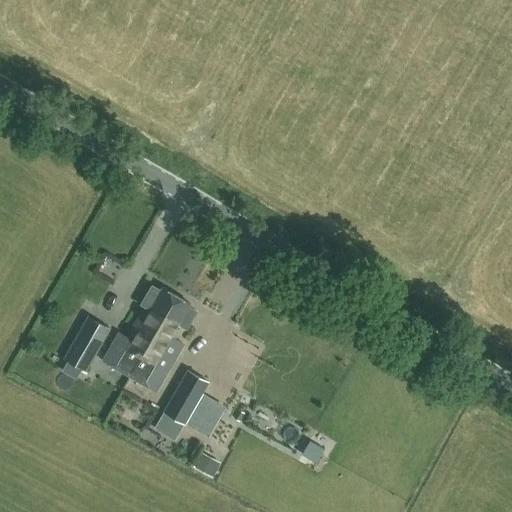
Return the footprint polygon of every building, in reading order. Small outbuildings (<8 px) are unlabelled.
[(129,376),(175,295),(161,287),(159,290),(152,285),(141,304),(144,306),(126,337),(118,332),(102,361),(129,376)] [(189,302),(175,295),(129,376),(156,391),(182,344),(173,339),(176,334),(177,335),(182,327),(184,329),(195,310),(187,306),(189,302)] [(111,327),(89,315),(88,314),(63,358),(86,371),(111,327)] [(210,382),(200,377),(187,369),(161,413),(175,421),(185,426),(210,382)] [(204,434),(213,416),(196,407),(187,425),(204,434)] [(301,453),(316,462),(325,449),(310,439),(301,453)] [(219,463),(202,454),(195,467),(212,476),(219,463)]
